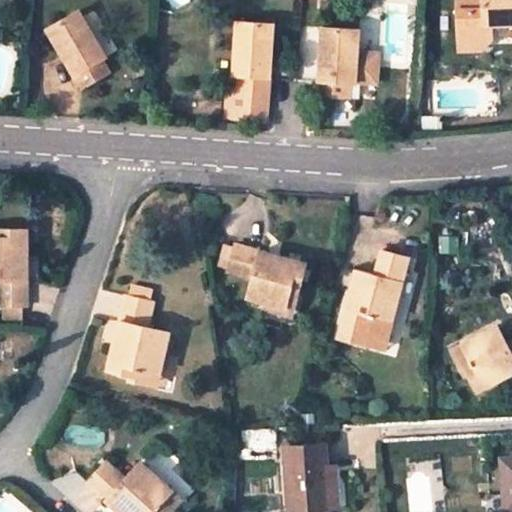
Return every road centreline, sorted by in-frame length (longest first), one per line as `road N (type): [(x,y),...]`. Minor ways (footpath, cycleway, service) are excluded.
road 1 (unclassified): [(511,150),(349,160),(124,147)]
road 2 (unclassified): [(0,455),(30,424),(62,356),(124,147)]
road 3 (unclassified): [(124,147),(0,138)]
